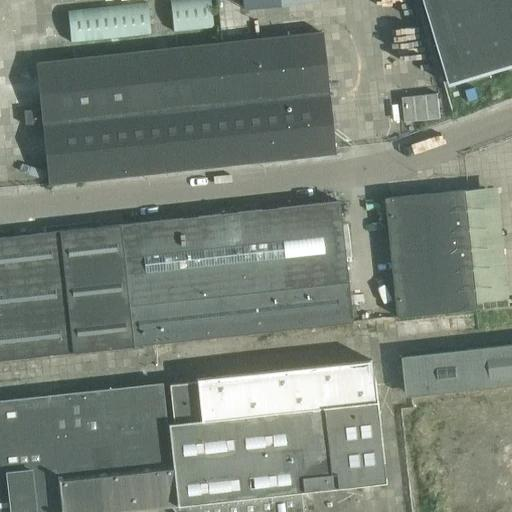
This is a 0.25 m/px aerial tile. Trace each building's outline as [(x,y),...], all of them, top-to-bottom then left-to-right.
[(210,0),(170,0),(174,31),(213,27),(210,0)] [(511,0),(425,0),(452,85),(458,83),(457,82),(511,65),(511,0)] [(147,2),(68,10),(71,42),(151,33),(147,2)] [(334,153),(321,32),(36,63),(49,184),(334,153)] [(402,97),(405,122),(440,118),(438,93),(402,97)] [(479,309),(467,189),(387,198),(400,317),(479,309)] [(0,360),(352,322),(339,201),(0,237),(0,360)] [(408,357),(413,396),(511,384),(511,344),(468,349),(468,350),(408,357)] [(303,511),(301,491),(385,482),(376,400),(374,400),(370,360),(194,379),(194,381),(167,384),(171,423),(168,423),(168,424),(166,424),(161,384),(0,401),(0,511),(113,511),(170,506),(174,511),(303,511)]
